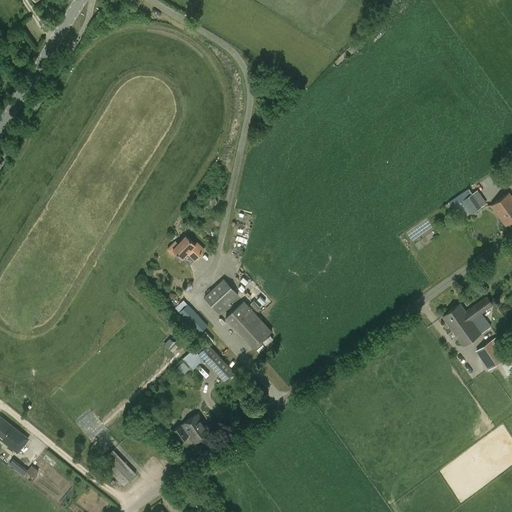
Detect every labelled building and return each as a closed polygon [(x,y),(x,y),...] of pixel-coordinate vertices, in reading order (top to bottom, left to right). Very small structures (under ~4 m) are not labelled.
[(466,217),(482,207),(473,193),(472,194),(468,189),(461,194),(461,193),(448,202),(451,208),(457,204),(466,217)] [(505,225),(511,220),(511,199),(508,194),(492,206),(505,225)] [(186,236),(178,244),(175,241),(167,249),(174,256),(176,253),(182,258),(187,253),(194,260),(204,250),(197,243),(195,245),(186,236)] [(218,313),(238,295),(223,279),(204,297),(218,313)] [(481,313),(492,305),(486,296),(465,312),(459,305),(442,317),(463,346),(490,326),(481,313)] [(252,349),(271,332),(244,301),(225,319),(252,349)] [(199,334),(207,325),(198,315),(189,324),(199,334)] [(488,370),(510,355),(497,336),(475,351),(488,370)] [(170,349),(176,344),(171,338),(165,344),(170,349)] [(203,338),(193,348),(223,381),(234,371),(203,338)] [(184,358),(175,366),(182,375),(192,368),(184,358)] [(194,444),(210,432),(197,414),(172,432),(179,443),(189,436),(194,444)] [(15,432),(0,420),(0,441),(5,445),(15,432)] [(113,451),(101,462),(123,485),(135,474),(113,451)] [(14,459),(10,463),(24,476),(28,471),(14,459)] [(111,473),(103,464),(99,468),(107,476),(111,473)] [(33,480),(39,471),(34,469),(29,477),(33,480)]
